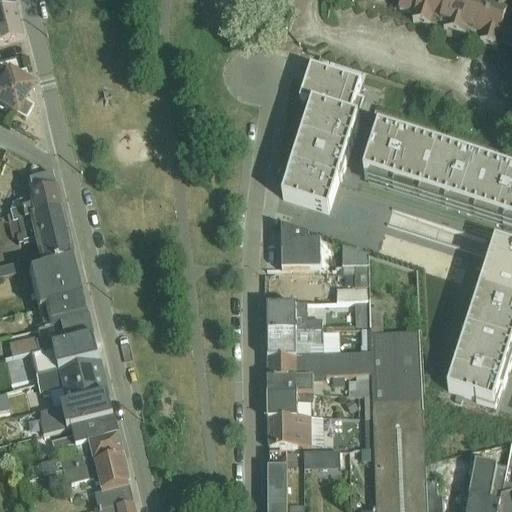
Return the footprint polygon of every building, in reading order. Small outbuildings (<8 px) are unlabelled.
[(10,0),(0,0),(0,14),(14,11),(10,0)] [(402,0),(398,16),(416,22),(414,28),(431,34),(433,28),(446,31),(444,39),(455,43),(466,46),(469,39),(480,42),(478,49),(497,56),(500,48),(511,52),(511,13),(511,14),(511,11),(511,7),(494,2),(492,8),(481,4),(482,0),(402,0)] [(0,14),(0,47),(21,42),(14,11),(0,14)] [(313,74),(369,91),(369,90),(312,72),(301,105),(308,109),(314,90),(308,88),(313,74)] [(3,79),(0,80),(0,108),(25,124),(33,110),(23,104),(30,94),(25,75),(14,78),(7,73),(3,79)] [(287,198),(285,197),(283,202),(329,217),(358,124),(369,91),(313,74),(308,88),(314,90),(308,109),(315,111),(287,198)] [(315,111),(308,109),(281,195),(285,197),(287,198),(315,111)] [(511,178),(381,136),(366,182),(511,228),(511,178)] [(8,227),(63,213),(55,179),(28,186),(31,201),(12,205),(9,214),(9,217),(6,219),(8,227)] [(63,213),(8,227),(12,242),(16,240),(18,248),(22,247),(23,248),(38,245),(41,261),(37,263),(36,260),(34,260),(32,259),(17,263),(18,268),(0,271),(0,281),(29,274),(76,264),(63,213)] [(321,244),(283,232),(284,275),(328,275),(328,268),(321,268),(321,244)] [(511,249),(496,245),(448,395),(494,410),(511,354),(511,249)] [(355,280),(370,280),(370,260),(344,252),(344,272),(355,272),(355,280)] [(76,264),(29,274),(38,313),(85,302),(76,264)] [(320,294),(323,294),(323,279),(267,280),(268,295),(315,294),(320,294)] [(371,307),(371,300),(370,280),(355,280),(355,294),(336,294),(336,308),(361,307),(371,307)] [(315,294),(268,295),(268,310),(269,310),(309,308),(309,303),(315,303),(315,294)] [(323,294),(320,294),(321,308),(336,308),(336,294),(323,294)] [(324,360),(269,362),(269,382),(327,380),(373,379),(373,381),(374,401),(375,423),(375,434),(424,432),(424,417),(420,338),(385,339),(383,299),(371,300),(371,307),(372,334),(372,358),(362,359),(341,359),(324,360)] [(42,333),(90,321),(85,302),(38,313),(42,333)] [(372,334),(371,307),(361,307),(362,334),(372,334)] [(309,308),(269,310),(270,317),(268,317),(268,335),(324,334),(324,325),(309,325),(309,308)] [(11,362),(95,342),(90,321),(42,333),(37,335),(39,343),(34,345),(33,341),(8,348),(11,362)] [(324,334),(268,335),(269,362),(324,360),(324,337),(324,334)] [(372,358),(372,334),(362,334),(363,350),(361,350),(362,359),(372,358)] [(324,337),(324,360),(341,359),(340,337),(324,337)] [(95,342),(11,362),(4,364),(7,378),(68,364),(69,372),(100,365),(95,342)] [(100,365),(69,372),(46,378),(35,380),(40,398),(64,392),(68,410),(84,407),(109,399),(100,365)] [(327,380),(269,382),(269,399),(315,400),(324,400),(324,387),(327,387),(327,380)] [(374,401),(373,381),(356,381),(356,386),(349,386),(349,400),(364,401),(374,401)] [(84,407),(68,410),(40,418),(45,439),(73,433),(84,430),(115,423),(112,413),(109,399),(84,407)] [(315,400),(269,399),(269,423),(313,423),(312,407),(314,407),(315,400)] [(375,423),(374,401),(364,401),(365,423),(366,423),(375,423)] [(84,430),(73,433),(74,441),(53,447),(56,456),(59,455),(90,448),(119,440),(115,423),(84,430)] [(313,423),(269,423),(270,452),(320,451),(319,438),(325,438),(324,423),(313,423)] [(375,434),(375,423),(366,423),(367,454),(375,454),(375,434)] [(424,432),(375,434),(375,454),(377,511),(428,511),(427,477),(424,432)] [(92,456),(61,463),(41,468),(45,480),(47,480),(124,462),(119,440),(90,448),(92,456)] [(92,456),(90,448),(59,455),(61,463),(92,456)] [(289,471),(289,459),(289,457),(270,458),(270,511),(289,511),(289,510),(289,471)] [(324,457),(305,457),(305,473),(341,473),(341,457),(324,457)] [(289,459),(289,471),(298,471),(298,458),(289,459)] [(124,462),(47,480),(49,489),(67,485),(68,489),(95,483),(96,488),(100,486),(102,495),(95,497),(99,511),(107,511),(135,506),(124,462)] [(500,511),(505,486),(507,471),(478,465),(469,511),(500,511)] [(427,477),(428,511),(443,511),(443,501),(438,501),(437,476),(427,477)] [(500,511),(511,511),(511,487),(505,486),(500,511)]
